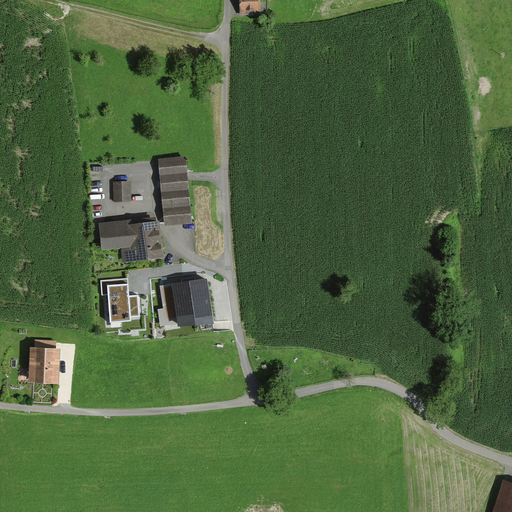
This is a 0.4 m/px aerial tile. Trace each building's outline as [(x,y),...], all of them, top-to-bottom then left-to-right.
[(239,0),(239,7),(239,15),(256,15),(256,11),(261,11),(260,0),(239,0)] [(158,161),(163,227),(191,225),(186,159),(158,161)] [(129,184),(113,185),(115,203),(131,201),(129,184)] [(130,222),(99,225),(102,253),(122,251),(124,265),(163,261),(161,243),(159,225),(131,227),(130,222)] [(175,282),(161,284),(164,306),(158,307),(160,322),(214,315),(208,272),(174,277),(175,282)] [(100,279),(101,291),(107,291),(109,319),(132,317),(132,314),(140,314),(138,293),(129,293),(128,277),(100,279)] [(20,366),(19,382),(36,383),(36,379),(58,380),(60,345),(30,343),(29,367),(20,366)] [(511,511),(511,482),(503,480),(493,511),(511,511)]
